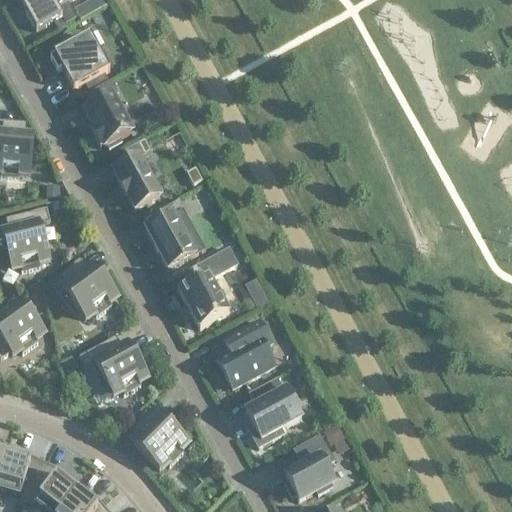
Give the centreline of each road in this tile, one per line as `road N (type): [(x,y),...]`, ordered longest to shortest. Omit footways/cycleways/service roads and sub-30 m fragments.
road 1 (residential): [(262,511),(0,32)]
road 2 (residential): [(0,411),(59,429),(114,465),(151,511)]
